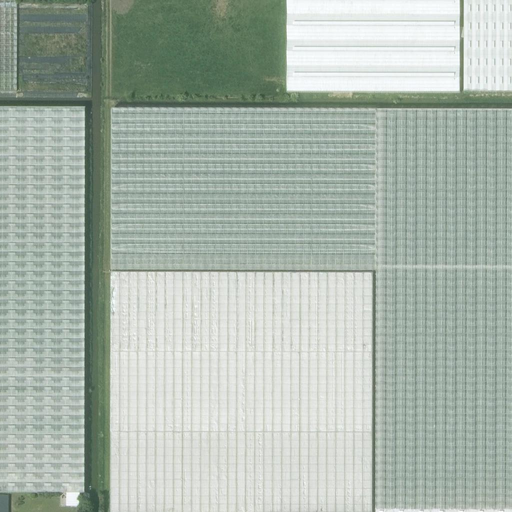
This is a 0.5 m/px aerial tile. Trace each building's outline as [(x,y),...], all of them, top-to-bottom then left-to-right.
[(0,0),(0,92),(15,92),(15,0),(0,0)] [(287,0),(287,93),(460,93),(460,0),(287,0)] [(511,0),(463,0),(463,94),(469,94),(511,94),(511,0)] [(0,492),(82,494),(83,108),(0,108),(0,492)] [(376,271),(375,511),(511,511),(511,110),(111,110),(111,271),(376,271)] [(110,511),(372,511),(373,274),(111,273),(110,511)]
